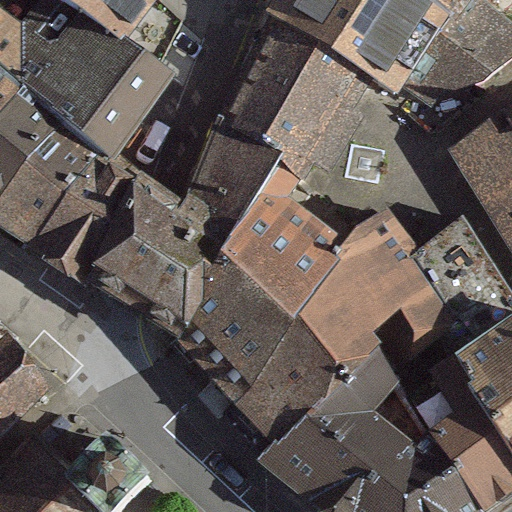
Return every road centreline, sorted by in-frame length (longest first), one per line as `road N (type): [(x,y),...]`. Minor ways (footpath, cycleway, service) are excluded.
road 1 (residential): [(119,352),(176,162),(237,0)]
road 2 (residential): [(233,511),(127,407),(119,352)]
road 3 (residential): [(119,352),(0,268)]
